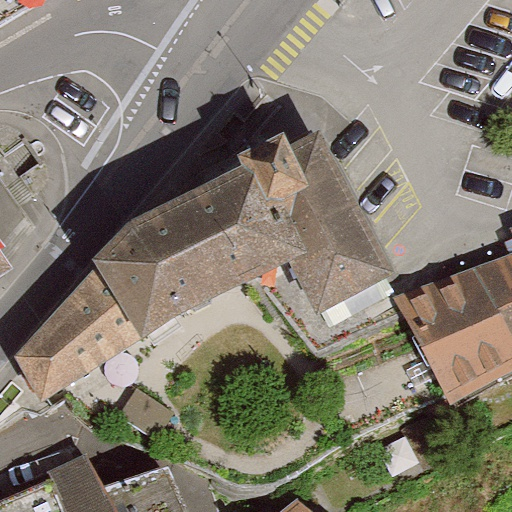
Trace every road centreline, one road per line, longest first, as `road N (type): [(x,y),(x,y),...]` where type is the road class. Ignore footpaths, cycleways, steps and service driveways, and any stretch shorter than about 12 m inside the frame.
road 1 (primary): [(196,74),(54,272),(0,333)]
road 2 (tertiary): [(0,67),(75,34),(102,31),(129,35),(196,74)]
